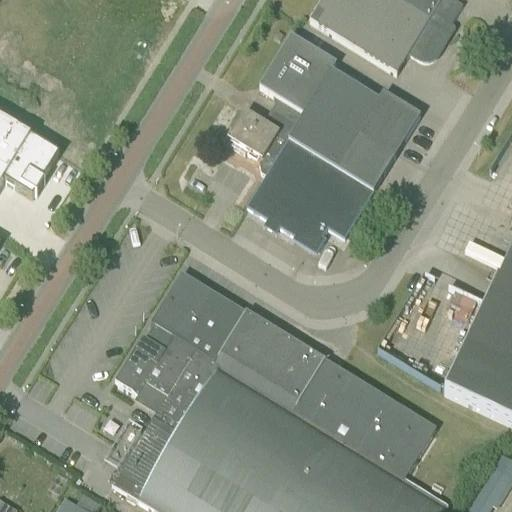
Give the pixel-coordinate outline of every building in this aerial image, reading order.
[(445,0),(444,0),(326,0),(310,27),(395,79),(409,57),(419,63),(423,65),(428,65),(433,63),(435,61),(443,48),(443,45),(441,42),(439,40),(441,36),(445,38),(462,11),(445,0)] [(379,107),(331,77),(335,70),(290,42),(259,94),(303,121),(288,145),(244,117),(227,145),(261,166),(259,169),(260,178),(265,181),(246,213),(314,254),(327,234),(344,245),(419,122),(384,100),(379,107)] [(31,204),(57,161),(0,125),(0,192),(4,187),(31,204)] [(511,251),(443,398),(511,430),(511,251)] [(244,319),(179,279),(149,328),(152,330),(144,343),(142,342),(115,387),(148,407),(151,402),(161,408),(112,490),(146,511),(446,511),(447,511),(405,486),(436,435),(324,367),(325,366),(245,317),(244,319)] [(511,468),(501,462),(471,511),(491,511),(494,507),(498,509),(511,485),(511,468)] [(103,511),(82,499),(74,511),(64,505),(59,511),(103,511)]
